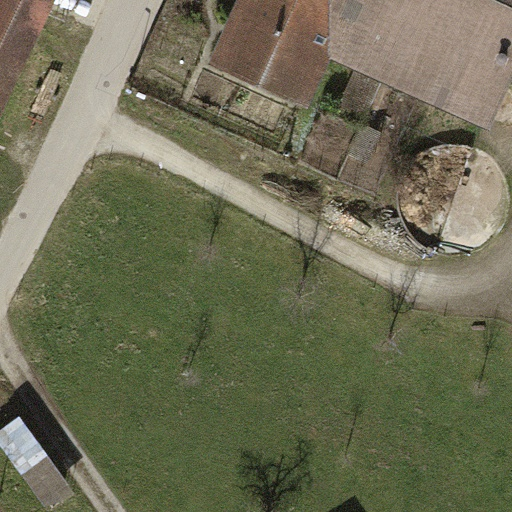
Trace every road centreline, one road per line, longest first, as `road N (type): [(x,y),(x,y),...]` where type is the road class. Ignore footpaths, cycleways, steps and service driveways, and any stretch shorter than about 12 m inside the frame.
road 1 (residential): [(0,305),(136,0)]
road 2 (track): [(0,346),(120,511)]
